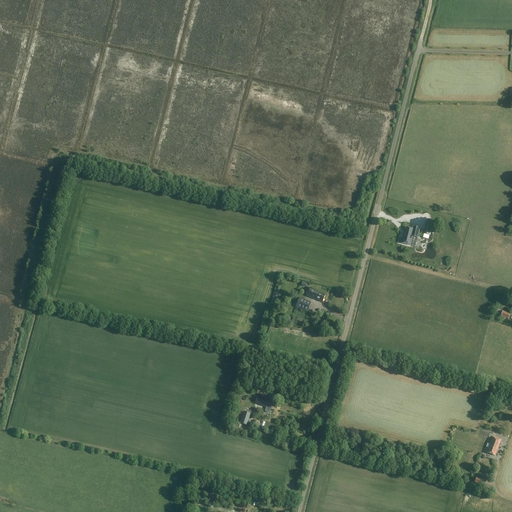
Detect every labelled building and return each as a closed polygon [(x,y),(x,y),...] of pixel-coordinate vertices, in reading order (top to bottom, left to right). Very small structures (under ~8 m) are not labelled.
[(416,187),(414,200),(436,204),(436,200),(439,206),(442,208),(444,206),(449,208),(452,207),(455,201),(453,201),(451,200),(449,196),(445,194),(438,197),(438,193),(438,191),(416,187)] [(416,215),(417,203),(410,202),(408,214),(416,215)] [(430,207),(428,214),(443,217),(445,211),(430,207)] [(417,238),(420,229),(413,227),(412,229),(406,228),(404,234),(403,234),(401,243),(410,245),(412,236),(417,238)] [(322,302),(325,295),(317,292),(318,291),(309,287),(305,296),(314,299),(315,299),(322,302)] [(308,312),(311,303),(299,298),(295,307),(308,312)] [(508,320),(510,315),(503,311),(501,316),(508,320)] [(269,409),(272,401),(266,399),(265,398),(257,394),(253,404),(262,407),(263,406),(266,407),(264,411),(265,412),(267,413),(268,412),(269,409)] [(251,414),(244,412),(243,412),(240,424),(247,426),(251,414)] [(486,448),(489,448),(486,455),(494,458),(501,441),(493,438),(490,445),(488,444),(486,448)] [(484,486),(486,481),(476,478),(475,483),(484,486)]
